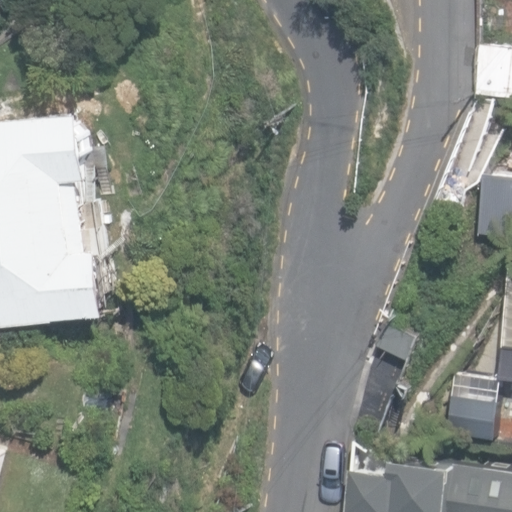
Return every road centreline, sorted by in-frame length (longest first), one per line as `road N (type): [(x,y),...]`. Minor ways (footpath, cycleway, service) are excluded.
road 1 (residential): [(441,0),(441,72),(428,145),(399,205),(333,288)]
road 2 (residential): [(293,0),(322,67),(333,288)]
road 3 (residential): [(333,288),(291,511)]
